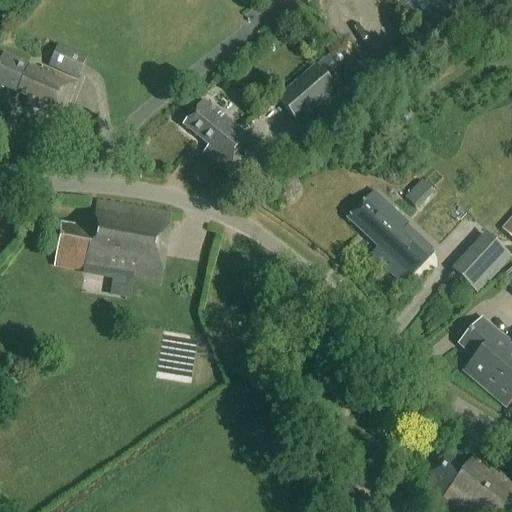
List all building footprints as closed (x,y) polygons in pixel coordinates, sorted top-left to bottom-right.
[(390,0),(424,41),(473,0),(390,0)] [(59,49),(50,71),(77,83),(87,60),(59,49)] [(60,126),(78,84),(41,68),(40,72),(3,55),(0,61),(0,88),(28,101),(24,110),(60,126)] [(341,68),(331,55),(276,102),(297,127),(337,94),(326,80),(341,68)] [(229,177),(255,143),(203,102),(183,128),(208,148),(202,155),(229,177)] [(406,194),(415,207),(435,193),(426,180),(406,194)] [(402,286),(433,254),(402,225),(404,222),(373,193),(347,221),(377,249),(370,256),(402,286)] [(160,286),(172,216),(98,204),(93,232),(61,227),(54,268),(160,286)] [(511,221),(498,227),(506,247),(511,245),(511,221)] [(484,246),(463,269),(483,287),(504,264),(484,246)] [(505,409),(511,400),(511,343),(510,346),(480,321),(458,347),(476,362),(465,375),(505,409)] [(457,511),(511,511),(511,484),(476,457),(466,471),(446,456),(423,487),(457,511)] [(364,511),(348,480),(323,493),(332,511),(364,511)]
